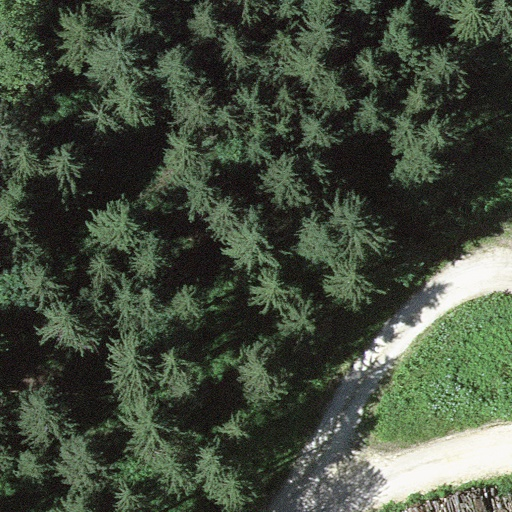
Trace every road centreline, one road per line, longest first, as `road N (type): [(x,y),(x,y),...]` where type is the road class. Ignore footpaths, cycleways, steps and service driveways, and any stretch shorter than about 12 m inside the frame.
road 1 (track): [(290,511),(350,390),(420,303),(474,266),(511,257)]
road 2 (track): [(511,457),(458,463),(321,511)]
